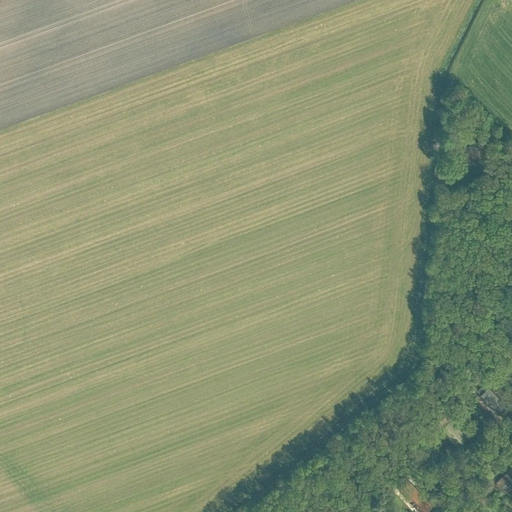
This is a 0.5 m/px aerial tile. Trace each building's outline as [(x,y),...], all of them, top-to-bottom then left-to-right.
[(464,145),(462,159),(479,162),(482,142),(471,140),(470,146),(464,145)] [(477,389),(480,393),(481,393),(479,395),(496,412),(506,403),(489,385),(488,386),(484,382),(477,389)] [(433,413),(428,417),(432,421),(437,417),(433,413)] [(450,419),(446,414),(436,423),(458,444),(467,435),(450,418),(450,419)] [(511,484),(511,464),(511,465),(495,481),(505,491),(511,484)] [(400,489),(422,511),(431,503),(409,480),(400,489)]
